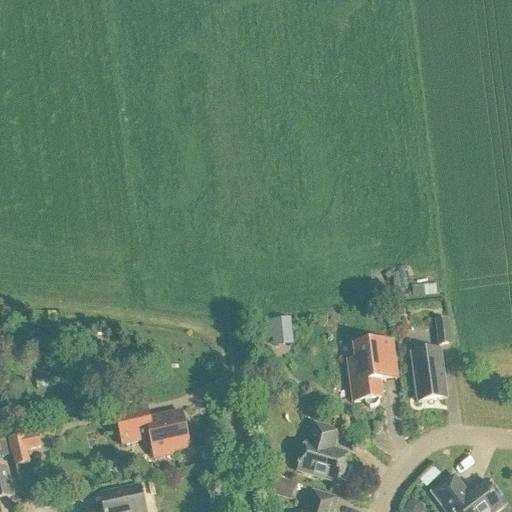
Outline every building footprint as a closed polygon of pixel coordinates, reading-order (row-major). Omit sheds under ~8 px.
[(291,322),(264,325),(266,343),(273,342),(273,350),(293,348),(291,322)] [(439,349),(451,347),(448,322),(436,324),(439,349)] [(397,382),(392,344),(354,349),(356,363),(348,364),(353,405),(365,404),(365,407),(370,410),(376,410),(379,405),(379,402),(382,402),(379,384),(397,382)] [(447,401),(440,352),(411,356),(418,405),(447,401)] [(123,448),(150,442),(154,461),(172,457),(172,455),(190,451),(182,414),(150,422),(147,409),(116,416),(123,448)] [(334,433),(314,427),(309,445),(307,445),(298,474),(338,486),(341,477),(344,476),(346,469),(344,466),(347,457),(332,452),(337,435),(334,433)] [(11,457),(12,457),(41,450),(38,436),(8,442),(8,443),(11,457)] [(0,443),(0,460),(11,458),(8,442),(0,443)] [(0,502),(13,499),(7,471),(0,472),(0,502)] [(501,511),(506,509),(486,483),(468,497),(454,479),(431,496),(443,511),(501,511)] [(279,481),(274,499),(291,504),(296,486),(279,481)] [(100,497),(103,511),(99,511),(144,511),(140,489),(100,497)] [(332,511),(336,502),(313,495),(307,511),(332,511)]
